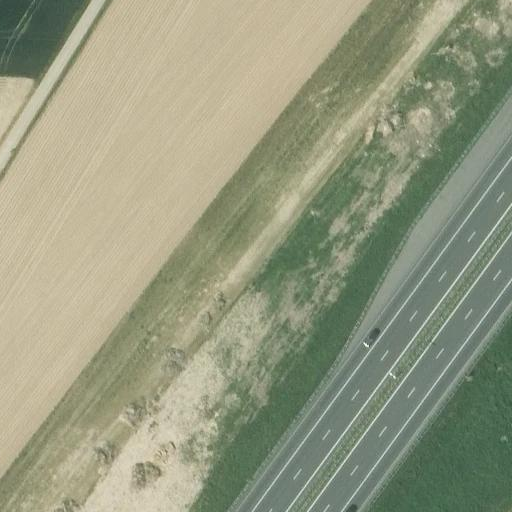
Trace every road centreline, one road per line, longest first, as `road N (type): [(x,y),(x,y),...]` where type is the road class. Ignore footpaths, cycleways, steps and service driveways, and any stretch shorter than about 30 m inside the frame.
road 1 (motorway): [(511,168),(260,511)]
road 2 (motorway): [(331,511),(511,265)]
road 3 (unclassified): [(0,162),(101,0)]
